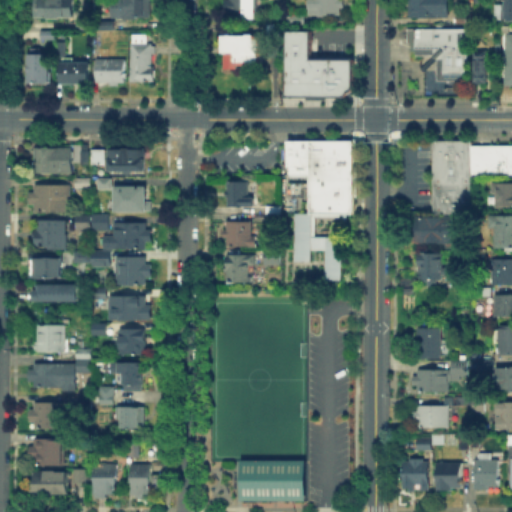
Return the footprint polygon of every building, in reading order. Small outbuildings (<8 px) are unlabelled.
[(39,18),(39,0),(74,0),(74,18),(39,18)] [(111,19),(111,0),(144,0),(144,19),(111,19)] [(225,0),(251,0),(251,21),(227,21),(227,13),(219,13),(219,4),(225,4),(225,0)] [(343,0),(343,18),(311,17),(311,0),(343,0)] [(407,21),(407,0),(447,0),(447,21),(407,21)] [(511,17),(511,0),(498,0),(500,18),(511,17)] [(494,20),(494,7),(503,7),(503,20),(494,20)] [(470,13),(470,24),(456,24),(456,13),(470,13)] [(287,24),(287,14),(301,14),(301,24),(287,24)] [(283,28),(282,95),(351,96),(351,28),(283,28)] [(402,43),(402,29),(481,29),(481,84),(431,83),(431,58),(409,57),(409,43),(402,43)] [(43,40),(43,30),(55,30),(55,40),(43,40)] [(511,34),(500,35),(501,86),(511,85),(511,34)] [(148,36),(148,45),(154,45),(154,84),(132,84),(132,36),(148,36)] [(215,36),(257,37),(257,68),(232,67),(232,71),(219,71),(220,56),(215,56),(215,36)] [(487,59),(487,50),(496,50),(496,59),(487,59)] [(52,55),(52,84),(32,84),(32,55),(52,55)] [(64,84),(64,61),(87,61),(87,84),(64,84)] [(99,61),(126,61),(126,86),(99,86),(99,61)] [(286,139),(353,139),(352,212),(312,211),(307,211),(307,174),(285,174),(286,172),(286,139)] [(427,214),(427,143),(466,142),(466,147),(511,146),(511,178),(465,178),(465,214),(427,214)] [(143,169),(143,147),(105,147),(105,169),(143,169)] [(74,150),(73,175),(36,175),(36,149),(74,150)] [(77,186),(77,178),(86,178),(86,186),(77,186)] [(245,179),(245,195),(252,195),(252,205),(225,205),(225,195),(223,195),(223,189),(225,189),(225,179),(245,179)] [(111,180),(111,189),(97,189),(97,180),(111,180)] [(511,185),(511,206),(494,206),(494,185),(511,185)] [(32,186),(72,186),(72,213),(32,213),(32,186)] [(147,189),(147,204),(151,204),(151,213),(117,213),(117,189),(147,189)] [(262,211),(262,203),(278,203),(278,211),(262,211)] [(262,211),(262,220),(278,219),(278,211),(262,211)] [(312,235),(312,211),(307,211),(292,211),(292,259),(310,259),(310,248),(323,248),(323,277),(340,277),(340,235),(312,235)] [(511,249),(494,249),(494,229),(487,229),(487,215),(511,215),(511,249)] [(79,230),(79,217),(90,217),(90,230),(79,230)] [(95,230),(95,217),(109,217),(109,230),(95,230)] [(412,243),(412,218),(462,218),(462,244),(412,243)] [(223,219),(249,219),(249,234),(253,234),(253,245),(223,245),(223,235),(221,235),(221,228),(223,228),(223,219)] [(37,222),(67,222),(67,250),(37,250),(37,222)] [(110,250),(109,250),(109,230),(114,230),(114,224),(149,224),(149,250),(110,250)] [(262,262),(262,249),(279,249),(279,262),(262,262)] [(109,250),(110,250),(110,265),(92,265),(92,250),(109,250)] [(224,280),(224,270),(223,270),(222,263),(225,263),(225,253),(253,252),(253,263),(247,263),(247,274),(249,274),(249,280),(224,280)] [(417,281),(417,254),(440,254),(440,282),(417,281)] [(83,255),(83,264),(75,264),(75,255),(83,255)] [(30,276),(31,256),(60,257),(60,277),(30,276)] [(145,258),(145,266),(152,266),(152,277),(145,277),(145,286),(117,285),(117,258),(145,258)] [(511,284),(490,284),(490,261),(511,261),(511,284)] [(75,282),(30,282),(30,299),(75,299),(75,282)] [(95,297),(95,288),(106,288),(106,297),(95,297)] [(511,316),(495,316),(496,296),(511,296),(511,316)] [(141,299),(141,309),(152,309),(152,323),(141,323),(141,321),(112,321),(112,299),(141,299)] [(57,324),(57,321),(70,321),(69,353),(37,353),(37,324),(57,324)] [(106,326),(106,335),(94,335),(94,326),(106,326)] [(417,359),(417,328),(441,328),(441,359),(417,359)] [(511,354),(499,354),(499,329),(511,329),(511,354)] [(122,331),(146,331),(146,355),(121,355),(122,331)] [(491,358),(469,359),(469,367),(491,367),(491,358)] [(82,369),(82,359),(90,359),(90,369),(82,369)] [(480,371),(480,362),(494,362),(494,371),(480,371)] [(76,372),(75,392),(65,392),(65,385),(35,385),(35,382),(29,382),(29,370),(35,370),(35,364),(76,365),(76,372)] [(120,370),(120,365),(142,365),(142,391),(123,391),(123,370),(120,370)] [(461,367),(461,376),(453,376),(453,367),(461,367)] [(511,391),(499,391),(499,369),(511,369),(511,391)] [(417,392),(417,373),(448,373),(448,392),(417,392)] [(100,402),(100,388),(113,389),(113,402),(100,402)] [(79,409),(79,400),(92,400),(91,409),(79,409)] [(34,404),(67,404),(67,430),(34,429),(34,404)] [(491,405),(511,405),(511,429),(491,429),(491,405)] [(417,407),(450,407),(450,428),(417,428),(417,407)] [(121,429),(121,409),(141,409),(141,430),(121,429)] [(414,448),(429,448),(429,436),(415,436),(414,448)] [(433,444),(433,436),(444,436),(444,444),(433,444)] [(462,449),(462,437),(471,437),(471,449),(462,449)] [(34,440),(64,441),(64,467),(34,467),(34,440)] [(127,441),(137,441),(137,455),(127,455),(127,441)] [(493,454),(493,460),(498,460),(498,490),(475,489),(475,460),(483,460),(483,454),(493,454)] [(238,461),(239,499),(303,499),(303,461),(238,461)] [(402,462),(431,462),(431,489),(402,489),(402,462)] [(439,465),(461,465),(461,491),(438,491),(439,465)] [(97,497),(97,466),(118,467),(118,497),(97,497)] [(133,491),(133,468),(155,468),(155,491),(133,491)] [(75,484),(76,471),(89,471),(89,484),(75,484)] [(35,495),(35,473),(70,473),(70,495),(35,495)]
